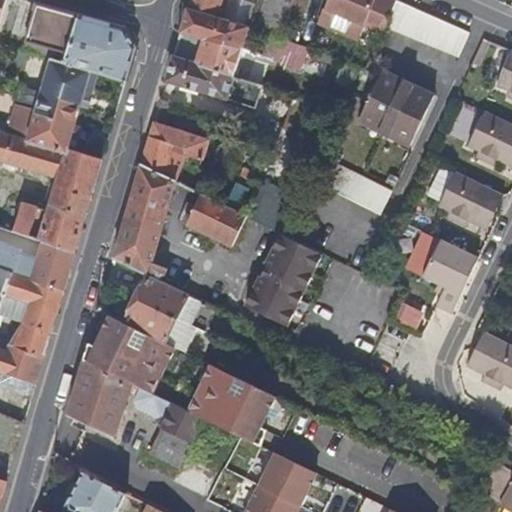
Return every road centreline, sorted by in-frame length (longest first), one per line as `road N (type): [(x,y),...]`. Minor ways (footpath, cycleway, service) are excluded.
road 1 (secondary): [(159,20),(156,53),(16,511)]
road 2 (residential): [(511,450),(452,404),(443,377),(511,227)]
